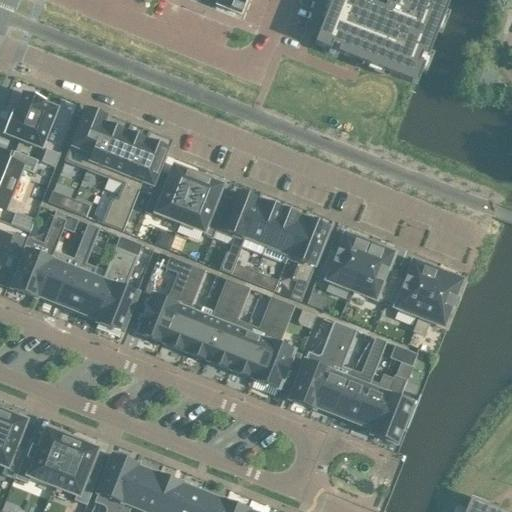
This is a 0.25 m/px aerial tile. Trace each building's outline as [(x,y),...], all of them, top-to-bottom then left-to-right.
[(210,0),(210,2),(211,2),(212,0),(235,10),(238,0),(210,0)] [(321,8),(309,38),(318,42),(316,46),(331,51),(333,48),(346,53),(347,50),(358,54),(357,57),(356,57),(358,58),(358,57),(363,60),(361,63),(376,69),(378,65),(411,79),(442,0),(319,0),(317,6),(321,8)] [(473,59),(465,78),(484,85),(492,66),(473,59)] [(7,107),(0,124),(0,129),(36,144),(51,104),(38,99),(39,96),(17,88),(9,108),(7,107)] [(69,132),(59,156),(81,164),(101,113),(100,112),(94,110),(79,104),(69,132)] [(81,164),(102,173),(120,128),(106,123),(106,122),(101,120),(100,120),(102,113),(101,113),(81,164)] [(96,218),(107,223),(123,181),(141,136),(139,135),(134,133),(120,128),(102,173),(118,179),(112,194),(110,193),(106,195),(96,218)] [(123,181),(107,223),(117,227),(119,223),(133,187),(135,186),(145,190),(153,171),(154,167),(155,167),(161,149),(163,145),(149,139),(143,137),(141,136),(123,181)] [(0,155),(0,203),(16,164),(27,168),(32,155),(8,146),(4,157),(0,155)] [(40,146),(36,157),(49,162),(53,151),(40,146)] [(145,190),(139,207),(147,210),(173,220),(192,172),(169,163),(166,171),(158,168),(156,167),(155,167),(154,167),(153,171),(145,190)] [(192,172),(173,220),(198,230),(207,234),(210,226),(222,195),(223,194),(222,193),(212,189),(215,181),(192,172)] [(47,187),(43,197),(61,205),(66,194),(47,187)] [(222,195),(210,226),(228,234),(223,246),(220,248),(215,261),(214,265),(216,266),(225,269),(230,259),(236,242),(237,241),(236,241),(254,196),(253,196),(250,195),(249,194),(235,189),(234,189),(231,187),(229,191),(227,197),(222,195)] [(66,194),(61,205),(80,212),(84,201),(66,194)] [(254,196),(236,241),(237,241),(236,242),(257,250),(275,204),(274,204),(268,202),(269,199),(257,194),(255,197),(254,197),(255,196),(254,196)] [(275,204),(257,250),(279,259),(281,255),(297,213),(296,213),(276,205),(275,204)] [(21,247),(7,283),(30,292),(31,290),(48,247),(58,223),(61,216),(60,216),(50,211),(38,240),(22,233),(17,246),(21,247)] [(61,216),(58,223),(68,227),(72,215),(62,211),(60,216),(61,216)] [(297,213),(281,255),(292,259),(286,275),(290,277),(284,293),(285,293),(295,297),(324,224),(298,214),(298,213),(297,213)] [(68,255),(51,298),(59,301),(58,304),(70,309),(71,305),(73,306),(86,273),(90,264),(79,259),(93,224),(82,219),(68,255)] [(0,230),(0,248),(14,254),(17,246),(22,233),(5,227),(3,232),(0,230)] [(323,243),(312,271),(346,284),(364,240),(362,239),(363,235),(349,230),(348,233),(339,230),(333,247),(323,243)] [(86,273),(73,306),(75,307),(73,310),(86,315),(87,312),(93,314),(124,236),(115,232),(97,277),(86,273)] [(93,314),(92,317),(116,326),(131,290),(118,285),(136,241),(124,236),(93,314)] [(364,240),(346,284),(380,298),(393,265),(383,261),(387,249),(383,247),(384,244),(368,238),(367,241),(364,240)] [(48,247),(31,290),(38,292),(36,295),(49,300),(50,297),(51,298),(68,255),(48,247)] [(138,287),(126,318),(127,318),(138,322),(135,329),(158,338),(183,273),(188,261),(165,252),(161,263),(172,268),(161,296),(138,287)] [(393,265),(380,298),(414,311),(432,267),(430,266),(432,262),(418,257),(416,260),(408,257),(401,274),(392,270),(394,265),(393,265)] [(230,259),(225,269),(246,278),(250,267),(247,266),(230,259)] [(188,261),(183,273),(195,278),(200,266),(188,261)] [(250,267),(246,278),(268,286),(270,283),(273,276),(268,274),(250,267)] [(414,311),(408,326),(418,330),(423,318),(440,325),(456,285),(458,281),(454,280),(456,276),(437,269),(436,271),(431,270),(432,267),(414,311)] [(183,273),(158,338),(180,347),(198,302),(197,301),(194,309),(189,307),(186,300),(195,278),(183,273)] [(198,302),(180,347),(202,355),(233,279),(221,274),(209,306),(198,302)] [(233,279),(202,355),(224,364),(242,319),(233,315),(232,314),(244,284),(233,279)] [(265,292),(261,302),(273,307),(277,297),(265,292)] [(273,307),(247,373),(269,382),(272,375),(284,380),(296,350),(273,341),(288,301),(277,297),(273,307)] [(242,319),(224,364),(247,373),(273,307),(261,302),(253,322),(252,323),(242,319)] [(302,349),(285,394),(308,403),(309,401),(340,323),(339,323),(338,322),(328,319),(315,352),(312,353),(302,349)] [(340,323),(309,401),(328,408),(344,367),(335,363),(350,327),(343,325),(340,323)] [(344,367),(328,408),(329,408),(349,416),(349,417),(363,383),(381,337),(370,333),(357,366),(356,369),(353,371),(345,367),(344,367)] [(390,341),(385,352),(392,355),(396,357),(400,345),(390,341)] [(400,345),(396,357),(397,357),(406,361),(411,349),(400,345)] [(363,383),(349,417),(368,424),(388,374),(386,374),(378,370),(371,386),(363,383)] [(368,424),(366,428),(367,429),(390,438),(396,422),(400,423),(400,424),(402,424),(415,390),(414,390),(411,397),(394,390),(400,375),(390,371),(389,371),(388,374),(368,424)] [(0,408),(0,471),(9,475),(10,473),(21,444),(10,440),(20,416),(0,408)] [(21,444),(10,473),(22,478),(25,470),(48,479),(65,435),(41,426),(35,441),(24,437),(21,444)] [(65,435),(48,479),(71,488),(69,494),(81,499),(96,462),(85,458),(90,445),(91,441),(77,436),(75,439),(65,435)] [(89,497),(99,501),(100,502),(101,505),(98,511),(109,511),(116,497),(130,460),(107,451),(89,497)] [(116,497),(109,511),(121,511),(126,500),(136,504),(138,505),(141,497),(152,470),(151,470),(151,471),(130,463),(131,460),(130,460),(116,497)] [(138,505),(134,511),(160,511),(167,497),(174,479),(152,470),(141,497),(138,505)] [(160,511),(187,511),(193,497),(196,489),(175,481),(175,479),(174,479),(167,497),(160,511)] [(193,497),(187,511),(212,511),(219,497),(218,496),(218,497),(218,498),(216,497),(196,489),(193,497)] [(511,511),(511,510),(466,492),(458,511),(511,511)] [(212,511),(238,511),(241,505),(220,497),(219,497),(212,511)]
